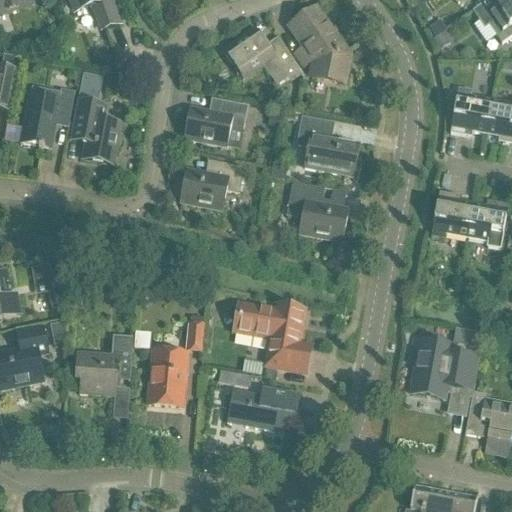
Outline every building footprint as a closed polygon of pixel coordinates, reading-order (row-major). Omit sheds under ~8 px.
[(30,0),(0,0),(0,15),(2,15),(3,18),(33,7),(30,0)] [(111,0),(69,0),(75,15),(96,8),(105,31),(121,25),(111,0)] [(409,0),(417,10),(432,0),(409,0)] [(511,29),(511,0),(492,0),(481,9),(472,14),(484,31),(489,28),(502,48),(511,41),(511,30),(511,29)] [(474,0),(481,9),(492,0),(474,0)] [(328,29),(317,12),(290,31),(306,53),(299,58),(297,59),(304,69),(319,59),(324,65),(321,78),(344,80),(346,81),(350,60),(334,37),(333,38),(327,30),(328,29)] [(267,48),(256,32),(223,55),(243,83),(263,69),(277,89),(300,73),(278,41),(267,48)] [(4,58),(0,80),(0,112),(9,114),(19,61),(4,58)] [(511,65),(500,65),(499,72),(511,74),(511,65)] [(450,137),(465,140),(465,139),(466,135),(486,139),(493,104),(471,100),(472,95),(458,92),(456,108),(450,137)] [(21,147),(39,150),(39,152),(43,153),(44,151),(51,152),(57,119),(70,121),(75,96),(61,93),(59,103),(30,97),(21,147)] [(248,110),(221,104),(221,105),(218,118),(208,117),(192,113),(186,143),(225,151),(229,132),(243,135),(248,110)] [(505,147),(511,148),(511,106),(493,104),(486,139),(506,142),(505,146),(505,147)] [(72,143),(86,145),(83,163),(113,168),(121,129),(102,125),(105,111),(80,106),(72,143)] [(270,117),(267,129),(277,131),(280,119),(270,117)] [(359,148),(329,143),(331,127),(303,121),(298,148),(309,151),(305,172),(352,181),(353,181),(359,148)] [(188,175),(182,207),(183,207),(221,215),(225,195),(239,198),(244,171),(217,166),(215,180),(205,178),(188,175)] [(287,186),(283,205),(289,206),(286,219),(304,223),(301,239),(341,246),(347,214),(322,209),(323,203),(321,203),(323,192),(287,186)] [(473,207),(453,203),(454,200),(454,199),(439,196),(431,241),(444,243),(445,238),(467,242),(473,207)] [(493,211),(473,207),(467,242),(488,246),(487,251),(500,253),(508,209),(494,206),(494,207),(493,211)] [(30,273),(35,297),(49,294),(52,313),(66,310),(68,272),(48,276),(47,270),(30,273)] [(0,323),(21,319),(17,297),(10,298),(8,291),(11,290),(7,272),(0,273),(0,323)] [(276,315),(240,308),(235,336),(271,342),(266,370),(305,377),(310,350),(298,348),(304,316),(276,311),(276,315)] [(192,320),(191,329),(203,330),(204,321),(192,320)] [(50,329),(54,349),(66,347),(66,326),(50,329)] [(189,329),(187,354),(201,355),(203,330),(191,329),(189,329)] [(0,357),(0,399),(0,402),(2,402),(0,390),(15,387),(16,392),(43,386),(43,388),(45,387),(39,359),(48,358),(43,332),(17,337),(21,356),(11,358),(11,356),(0,357)] [(77,358),(76,378),(81,378),(79,398),(115,400),(130,401),(130,392),(120,391),(121,384),(131,385),(131,380),(133,341),(113,340),(112,360),(77,358)] [(454,350),(424,344),(424,345),(420,368),(416,367),(411,398),(430,402),(431,397),(444,399),(445,400),(448,385),(455,386),(454,392),(471,395),(477,361),(453,357),(454,350)] [(187,358),(153,355),(148,409),(182,412),(187,358)] [(234,389),(233,396),(227,427),(231,428),(233,421),(247,423),(245,430),(281,437),(283,425),(295,427),(300,401),(274,396),(274,399),(268,398),(268,395),(262,394),(261,401),(244,398),(245,391),(234,389)] [(485,456),(508,460),(511,439),(511,408),(485,404),(486,399),(473,396),(466,436),(467,436),(488,440),(485,456)] [(414,490),(410,511),(475,511),(477,502),(476,502),(415,490),(414,490)]
